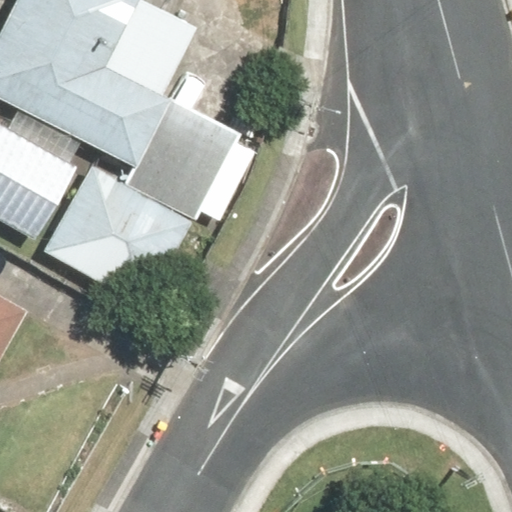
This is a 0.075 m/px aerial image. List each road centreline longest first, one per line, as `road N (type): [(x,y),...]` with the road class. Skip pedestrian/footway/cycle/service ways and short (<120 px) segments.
road 1 (residential): [(443,168),(297,332),(183,511)]
road 2 (residential): [(443,168),(511,353)]
road 3 (residential): [(421,0),(443,168)]
